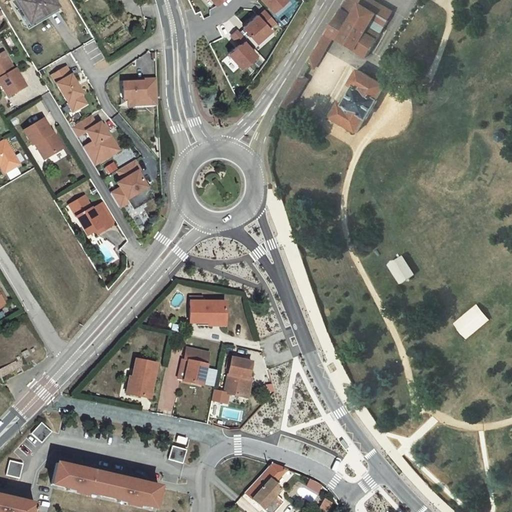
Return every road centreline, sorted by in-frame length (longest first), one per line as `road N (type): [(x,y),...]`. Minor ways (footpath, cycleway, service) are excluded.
road 1 (tertiary): [(382,469),(320,377),(275,266)]
road 2 (residential): [(77,407),(206,432),(225,450)]
road 3 (unclassified): [(225,450),(261,450),(315,468),(353,497)]
road 4 (primary): [(154,266),(64,368)]
road 5 (unclassified): [(0,255),(64,368)]
road 6 (primary): [(268,104),(334,0)]
